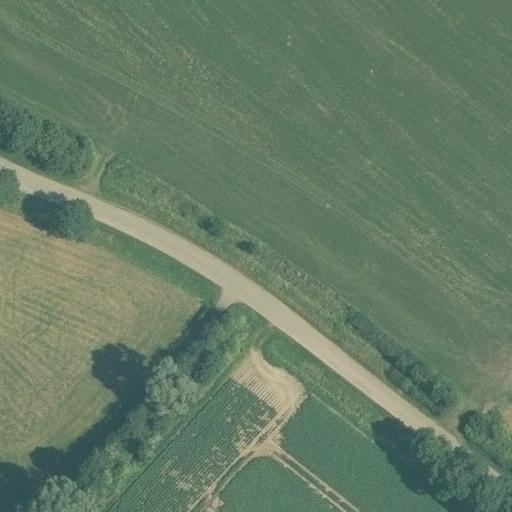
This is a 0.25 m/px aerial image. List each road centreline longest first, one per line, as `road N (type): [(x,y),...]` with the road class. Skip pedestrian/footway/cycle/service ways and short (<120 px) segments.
road 1 (unclassified): [(511,491),(343,360),(151,232),(0,169)]
road 2 (track): [(236,287),(34,511)]
